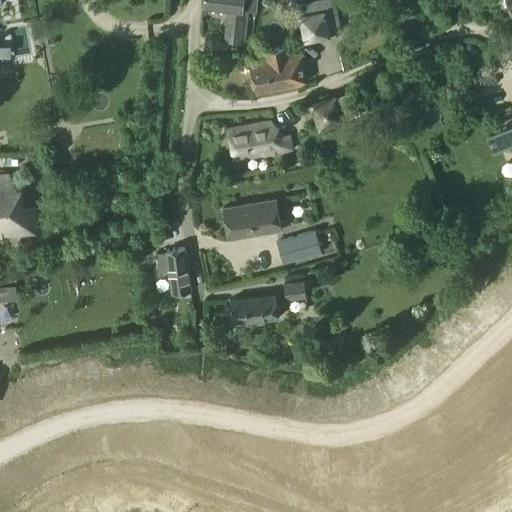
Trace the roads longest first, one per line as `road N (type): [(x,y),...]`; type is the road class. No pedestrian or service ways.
road 1 (unclassified): [(0,447),(72,418),(134,407),(290,429),(378,426),(424,400),(511,321)]
road 2 (residential): [(192,94),(234,100),(347,78),(460,25),(511,36)]
road 3 (residential): [(203,344),(197,248),(180,202),(192,94)]
